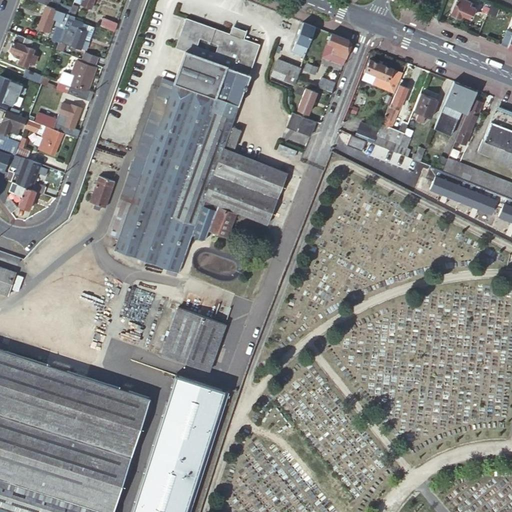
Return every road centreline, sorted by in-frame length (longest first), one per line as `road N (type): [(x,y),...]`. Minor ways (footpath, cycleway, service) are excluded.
road 1 (unknown): [(0,301),(83,250),(138,283),(223,305),(242,301),(290,189),(250,120),(251,52)]
road 2 (residential): [(137,0),(59,212),(32,230),(0,221)]
road 3 (unclassified): [(314,165),(374,20)]
road 4 (secondary): [(374,20),(511,74)]
